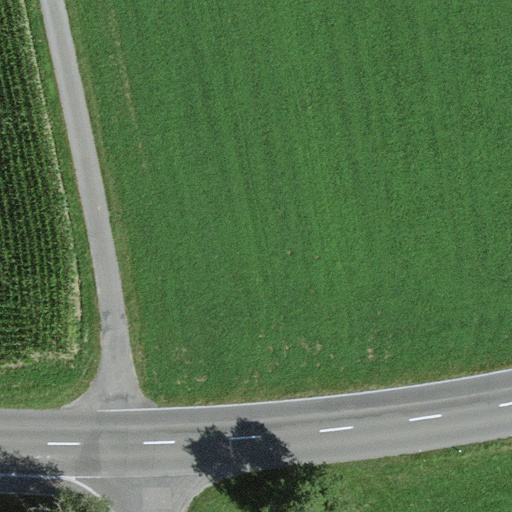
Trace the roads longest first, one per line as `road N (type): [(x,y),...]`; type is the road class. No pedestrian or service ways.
road 1 (track): [(48,0),(123,439)]
road 2 (tertiary): [(511,389),(123,439)]
road 3 (tertiary): [(123,439),(0,431)]
